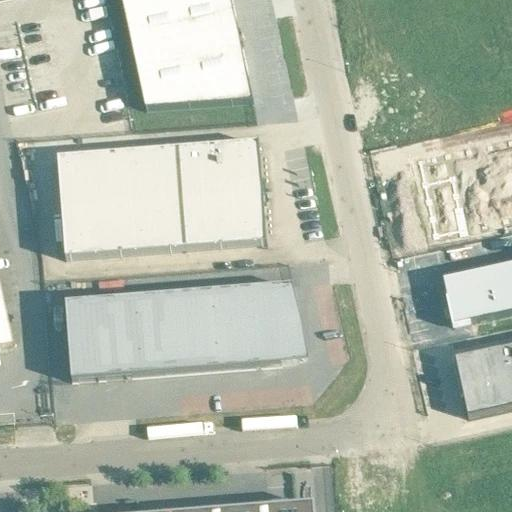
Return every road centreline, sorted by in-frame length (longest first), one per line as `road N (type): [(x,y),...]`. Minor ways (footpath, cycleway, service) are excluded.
road 1 (unclassified): [(302,0),(384,365),(365,422),(332,437),(0,469)]
road 2 (unknown): [(358,248),(51,274),(42,262),(27,149),(36,134),(332,133)]
